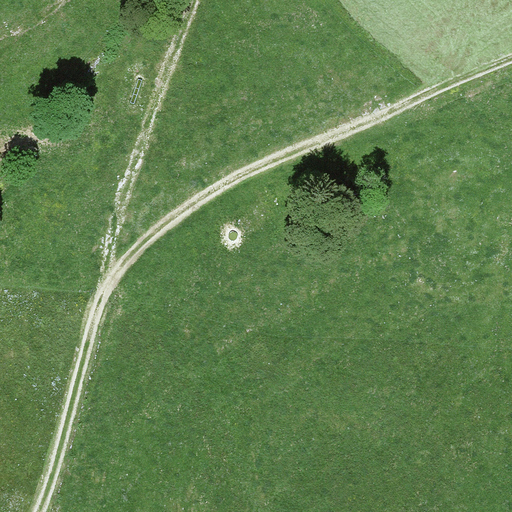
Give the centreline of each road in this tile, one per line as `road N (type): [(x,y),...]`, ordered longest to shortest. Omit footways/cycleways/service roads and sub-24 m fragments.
road 1 (track): [(511,61),(232,176),(101,284)]
road 2 (track): [(101,284),(171,0)]
road 3 (track): [(42,511),(101,284)]
